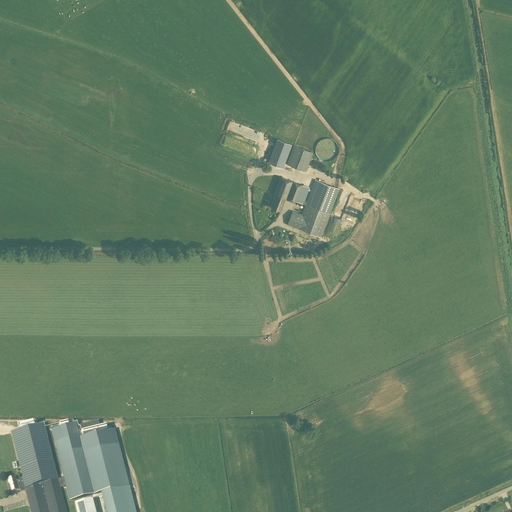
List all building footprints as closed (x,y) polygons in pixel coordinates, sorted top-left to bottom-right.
[(317,138),(316,159),(330,160),(331,154),(335,154),(336,139),(317,138)] [(292,144),(276,139),(268,162),(283,168),(292,144)] [(305,171),(313,152),(294,145),(286,164),(305,171)] [(287,224),(310,233),(321,237),(330,214),(339,188),(315,180),(311,190),(306,202),(304,201),(308,189),(309,187),(280,176),(273,194),(275,195),(270,207),(280,210),(284,199),(296,202),(296,201),(305,205),(301,215),(292,212),(287,224)] [(135,511),(126,474),(115,429),(108,431),(106,425),(100,426),(98,420),(76,426),(76,424),(51,430),(64,478),(66,487),(69,501),(101,493),(105,511),(135,511)] [(25,488),(41,484),(42,484),(58,480),(44,424),(11,432),(22,479),(25,488)] [(25,488),(22,479),(20,480),(16,481),(15,477),(7,479),(9,485),(7,485),(9,492),(18,490),(18,488),(19,488),(20,492),(25,491),(25,488)] [(66,511),(62,493),(61,488),(66,487),(64,478),(58,480),(42,484),(45,497),(46,497),(49,511),(66,511)] [(29,505),(30,511),(48,511),(41,484),(25,488),(25,491),(29,505)] [(75,504),(77,511),(96,511),(93,500),(75,504)]
